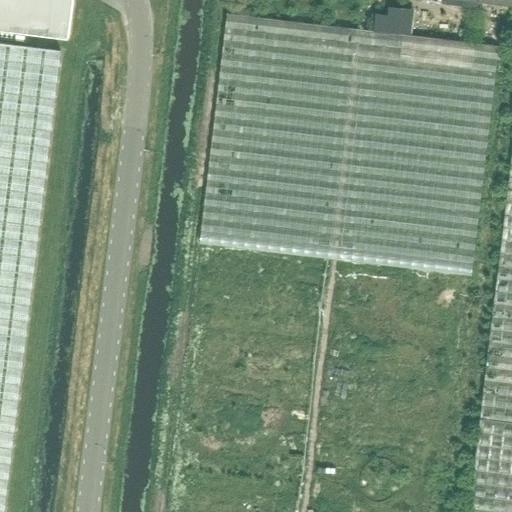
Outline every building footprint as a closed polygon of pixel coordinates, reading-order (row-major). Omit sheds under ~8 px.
[(0,0),(0,31),(9,32),(67,39),(71,0),(0,0)] [(499,47),(484,45),(251,17),(251,11),(227,8),(226,14),(226,17),(199,242),(471,274),(499,47)] [(397,34),(400,10),(388,9),(387,17),(375,16),(373,31),(397,34)] [(0,511),(3,511),(60,51),(0,43),(0,511)] [(511,511),(511,151),(487,355),(467,511),(511,511)]
